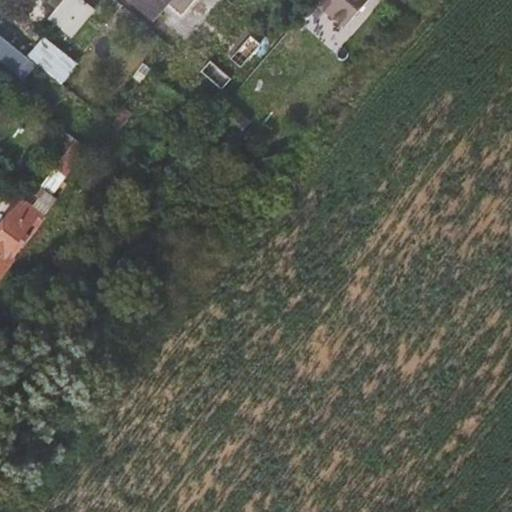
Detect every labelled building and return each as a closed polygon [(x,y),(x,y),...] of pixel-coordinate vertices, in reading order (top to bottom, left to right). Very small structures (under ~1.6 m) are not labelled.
[(70,34),(93,7),(84,0),(68,0),(52,21),(70,34)] [(197,0),(129,0),(154,21),(169,4),(184,16),(197,0)] [(318,0),(346,25),(368,0),(318,0)] [(0,88),(4,92),(32,58),(0,31),(0,88)] [(240,66),(261,45),(247,31),(226,53),(240,66)] [(73,55),(46,34),(32,52),(58,73),(73,55)] [(0,284),(34,240),(4,217),(0,222),(0,284)]
